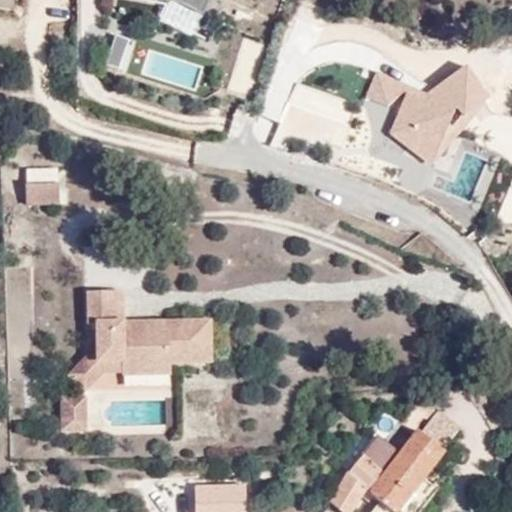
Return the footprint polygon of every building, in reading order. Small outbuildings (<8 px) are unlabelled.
[(220,0),(133,0),(165,6),(158,21),(205,38),(220,0)] [(123,70),(129,38),(113,35),(107,67),(123,70)] [(426,94),(377,73),(365,103),(394,118),(389,138),(436,165),(453,131),(493,102),(469,68),(426,94)] [(62,169),(26,168),(25,202),(61,203),(62,169)] [(214,364),(214,322),(125,323),(125,293),(89,293),(89,324),(99,324),(99,349),(70,377),(86,393),(107,374),(124,374),(124,377),(173,376),(172,364),(214,364)] [(87,398),(63,398),(63,434),(87,434),(87,398)] [(359,461),(350,453),(330,474),(344,483),(334,493),(347,511),(348,511),(373,483),(386,494),(372,510),(373,511),(416,511),(443,483),(429,467),(462,427),(426,398),(411,417),(420,425),(397,453),(379,437),(359,461)] [(308,498),(312,510),(324,510),(324,497),(308,498)] [(308,498),(291,498),(291,511),(312,510),(308,498)]
